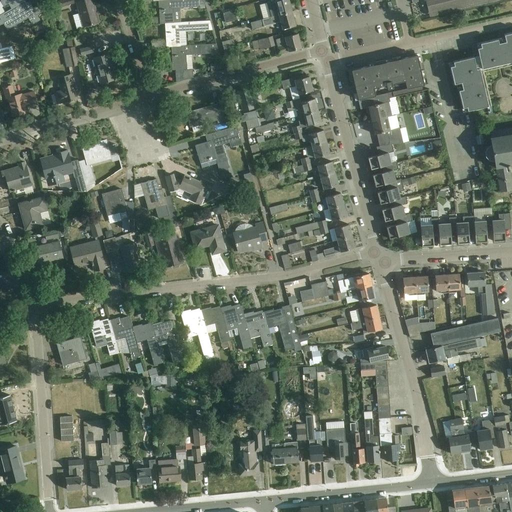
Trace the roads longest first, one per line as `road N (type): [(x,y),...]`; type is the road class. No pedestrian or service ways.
road 1 (residential): [(32,307),(289,276),(378,257)]
road 2 (residential): [(432,482),(417,391),(378,257)]
road 3 (residential): [(48,511),(32,307)]
road 4 (residential): [(378,257),(326,63)]
road 5 (residential): [(326,63),(511,20)]
road 6 (residential): [(147,96),(323,50)]
road 7 (residential): [(263,499),(432,482)]
road 8 (track): [(282,277),(243,136)]
road 9 (residential): [(0,138),(131,100)]
road 10 (residential): [(378,257),(511,251)]
road 11 (residential): [(131,511),(263,499)]
